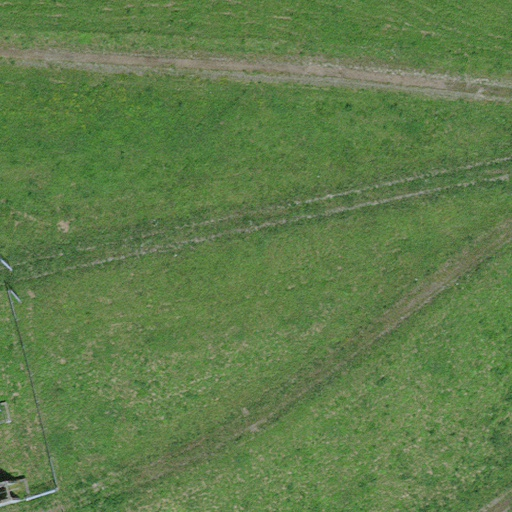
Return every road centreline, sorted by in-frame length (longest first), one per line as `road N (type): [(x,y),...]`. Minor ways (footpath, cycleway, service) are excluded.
road 1 (track): [(511,234),(271,410),(114,492),(36,511)]
road 2 (track): [(0,278),(511,170)]
road 3 (track): [(0,51),(511,93)]
